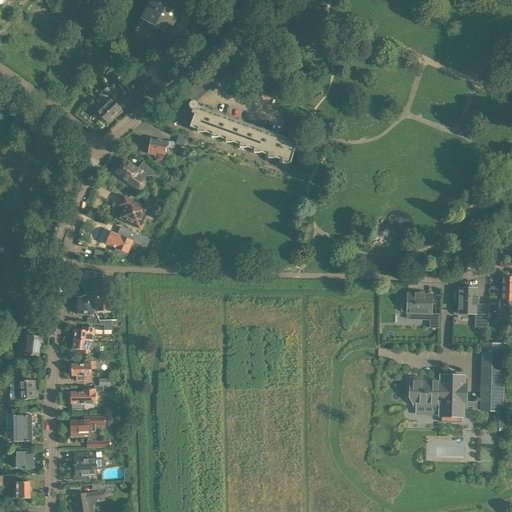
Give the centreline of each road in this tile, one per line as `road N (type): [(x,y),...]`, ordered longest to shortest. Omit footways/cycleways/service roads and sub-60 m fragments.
road 1 (residential): [(511,268),(446,278),(65,264)]
road 2 (residential): [(51,511),(52,381),(65,264)]
road 3 (residential): [(101,150),(267,0)]
road 4 (residential): [(72,214),(0,341)]
road 5 (residential): [(101,150),(0,70)]
